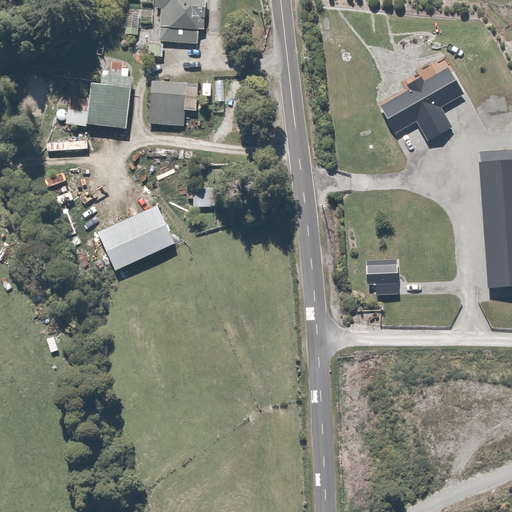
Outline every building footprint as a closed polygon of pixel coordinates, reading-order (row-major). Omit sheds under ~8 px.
[(155,0),(154,9),(160,9),(157,41),(196,45),(198,29),(203,30),(205,0),(155,0)] [(140,10),(127,8),(123,35),(137,37),(140,10)] [(161,44),(148,43),(147,58),(160,59),(161,44)] [(107,85),(91,83),(86,125),(125,129),(131,70),(123,69),(123,62),(110,61),(107,85)] [(186,83),(152,81),(149,125),(182,128),(184,111),(196,112),(198,88),(185,87),(186,83)] [(65,121),(65,126),(84,128),(85,113),(67,111),(67,112),(57,111),(56,120),(65,121)] [(511,160),(477,162),(484,289),(511,287),(511,160)] [(231,207),(231,188),(185,188),(185,199),(192,199),(192,207),(231,207)] [(115,272),(175,243),(155,204),(96,234),(115,272)] [(371,272),(345,272),(345,303),(371,303),(371,272)]
